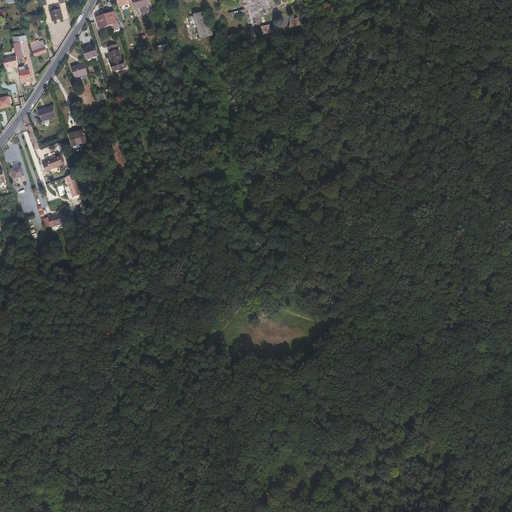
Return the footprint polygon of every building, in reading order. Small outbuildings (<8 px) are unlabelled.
[(141,7),(139,0),(133,0),(136,9),(141,7)] [(229,17),(245,13),(244,8),(228,12),(229,17)] [(60,9),(50,12),(53,21),(63,19),(60,9)] [(117,23),(113,12),(104,15),(108,26),(117,23)] [(108,26),(104,15),(95,18),(99,29),(108,26)] [(206,40),(199,15),(195,16),(202,41),(206,40)] [(269,33),(267,26),(261,27),(263,34),(269,33)] [(43,42),(30,47),(34,58),(47,53),(43,42)] [(109,63),(112,71),(125,66),(123,59),(121,59),(117,49),(115,44),(106,47),(112,63),(109,63)] [(95,45),(83,49),(86,59),(98,55),(95,45)] [(169,53),(168,48),(158,51),(159,56),(169,53)] [(16,61),(16,60),(4,63),(6,72),(10,71),(14,70),(14,72),(18,71),(18,69),(16,61)] [(87,74),(84,63),(72,67),(75,78),(87,74)] [(31,81),(29,71),(25,72),(19,73),(21,83),(31,81)] [(102,92),(95,94),(97,100),(104,98),(102,92)] [(138,101),(136,95),(129,98),(131,104),(138,101)] [(8,97),(0,98),(0,109),(10,107),(8,97)] [(38,109),(42,120),(56,115),(53,104),(38,109)] [(83,132),(69,136),(72,147),(86,143),(83,132)] [(45,162),(40,163),(43,172),(48,171),(48,170),(61,165),(58,156),(44,160),(45,162)] [(21,176),(18,167),(11,170),(14,179),(21,176)] [(79,196),(72,175),(64,178),(70,194),(72,193),(74,198),(79,196)] [(65,226),(62,217),(48,221),(51,230),(65,226)] [(13,233),(3,238),(6,245),(16,241),(13,233)]
